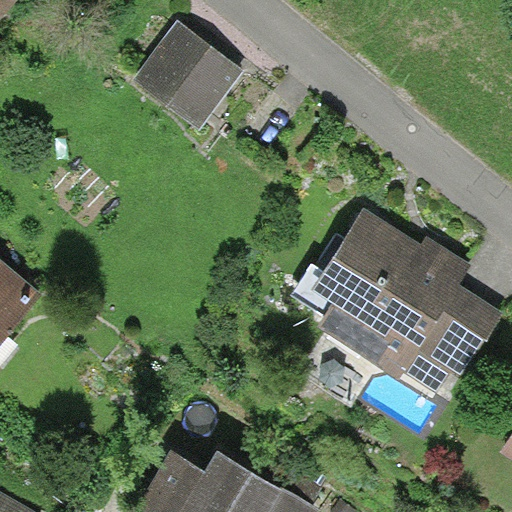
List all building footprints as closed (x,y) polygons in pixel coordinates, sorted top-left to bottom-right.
[(0,0),(0,23),(2,25),(21,0),(0,0)] [(178,21),(132,83),(200,133),(245,71),(178,21)] [(473,267),(426,236),(420,245),(366,210),(311,292),(334,307),(320,327),(399,379),(404,372),(461,286),(473,267)] [(0,263),(0,345),(40,296),(0,263)] [(460,381),(503,313),(461,286),(404,372),(438,393),(449,374),(460,381)] [(511,461),(511,440),(503,456),(511,461)] [(136,511),(317,511),(318,510),(219,452),(206,474),(171,453),(136,511)] [(0,511),(34,511),(0,492),(0,511)] [(355,511),(357,510),(342,498),(331,511),(355,511)]
